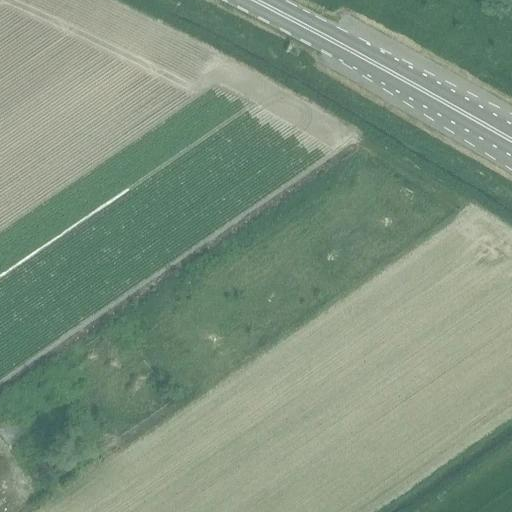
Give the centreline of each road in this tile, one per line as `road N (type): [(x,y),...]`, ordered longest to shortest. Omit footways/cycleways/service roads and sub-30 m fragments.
road 1 (residential): [(0,333),(81,299),(175,239),(199,239),(371,409),(381,453),(374,473),(329,511)]
road 2 (primary): [(511,142),(256,0)]
